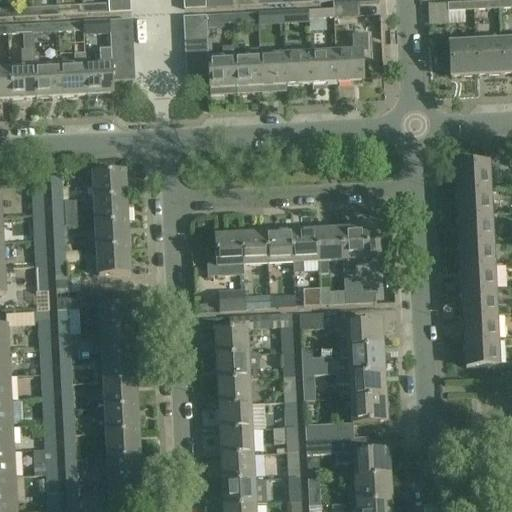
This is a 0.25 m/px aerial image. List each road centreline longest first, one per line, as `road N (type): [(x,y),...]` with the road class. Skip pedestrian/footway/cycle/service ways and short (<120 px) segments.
road 1 (residential): [(435,511),(416,188)]
road 2 (residential): [(187,511),(172,202)]
road 3 (residential): [(169,141),(413,126)]
road 4 (residential): [(172,202),(416,188)]
road 5 (residential): [(0,150),(169,141)]
road 6 (residential): [(413,126),(405,0)]
